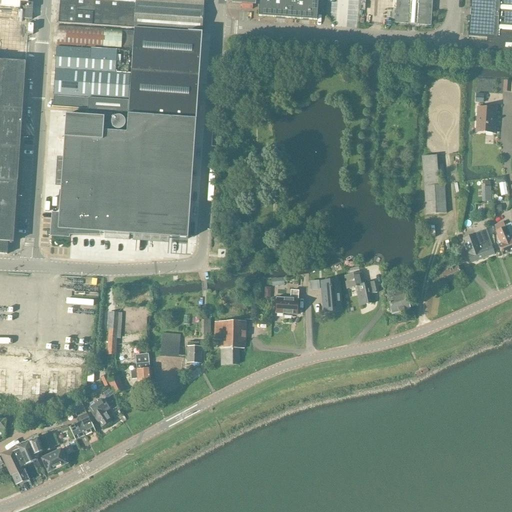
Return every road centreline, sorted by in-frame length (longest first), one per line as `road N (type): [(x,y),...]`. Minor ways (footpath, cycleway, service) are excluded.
road 1 (tertiary): [(0,508),(278,370),(405,338),(511,292)]
road 2 (tertiary): [(217,23),(201,244),(191,260),(114,270),(31,265)]
road 3 (unclassified): [(31,265),(45,0)]
road 4 (residential): [(217,23),(438,36),(454,19),(455,0)]
